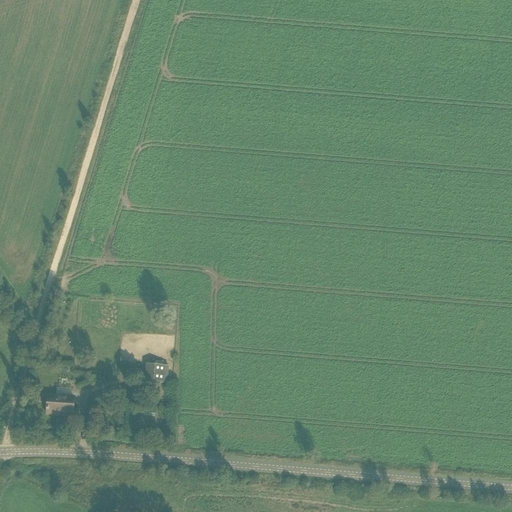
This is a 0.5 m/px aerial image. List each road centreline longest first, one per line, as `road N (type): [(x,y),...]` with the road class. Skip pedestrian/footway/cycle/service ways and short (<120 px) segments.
road 1 (tertiary): [(0,452),(511,488)]
road 2 (track): [(135,0),(0,462)]
